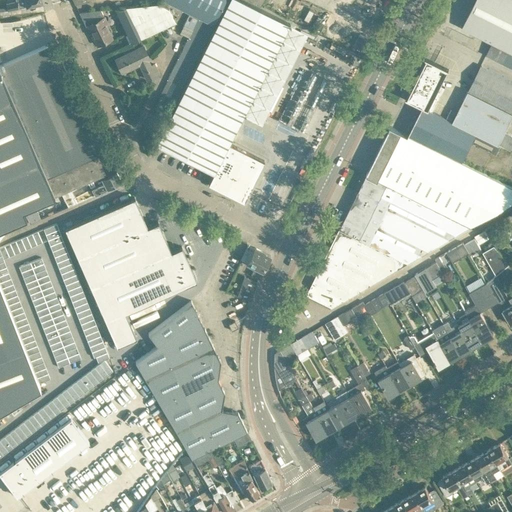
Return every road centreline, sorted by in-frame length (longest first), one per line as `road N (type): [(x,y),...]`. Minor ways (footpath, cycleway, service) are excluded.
road 1 (residential): [(292,246),(137,161),(60,0)]
road 2 (tertiary): [(292,246),(417,0)]
road 3 (residential): [(511,351),(375,432),(316,480)]
road 4 (secondary): [(323,491),(511,378)]
road 5 (residential): [(351,501),(511,402)]
road 6 (tertiary): [(261,392),(265,307),(292,246)]
